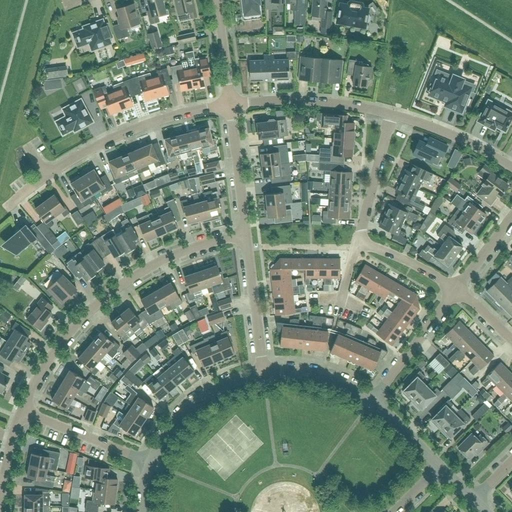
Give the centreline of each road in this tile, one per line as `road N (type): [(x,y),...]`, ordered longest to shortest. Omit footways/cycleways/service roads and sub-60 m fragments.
road 1 (residential): [(21,410),(55,349),(124,283),(188,249),(245,234)]
road 2 (residential): [(47,176),(143,126),(229,105)]
road 3 (residential): [(229,105),(329,102),(390,114)]
road 4 (residential): [(148,462),(192,404),(263,373)]
road 5 (unclassified): [(263,373),(245,234)]
road 6 (unclassified): [(373,401),(456,289)]
road 7 (residential): [(148,462),(21,410)]
road 8 (residential): [(511,168),(390,114)]
road 9 (residential): [(245,234),(229,105)]
road 10 (residential): [(359,240),(390,114)]
